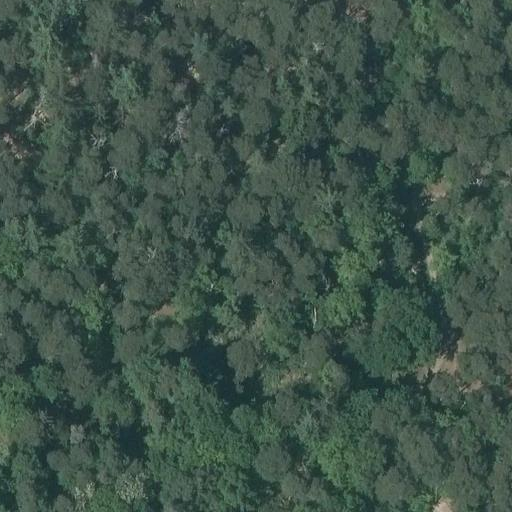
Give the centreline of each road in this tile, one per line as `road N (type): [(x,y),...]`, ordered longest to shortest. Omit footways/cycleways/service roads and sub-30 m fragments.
road 1 (track): [(260,0),(369,102),(399,154),(440,308),(441,339),(407,394)]
road 2 (track): [(407,394),(0,483)]
road 3 (track): [(369,102),(391,61),(440,31),(511,4)]
